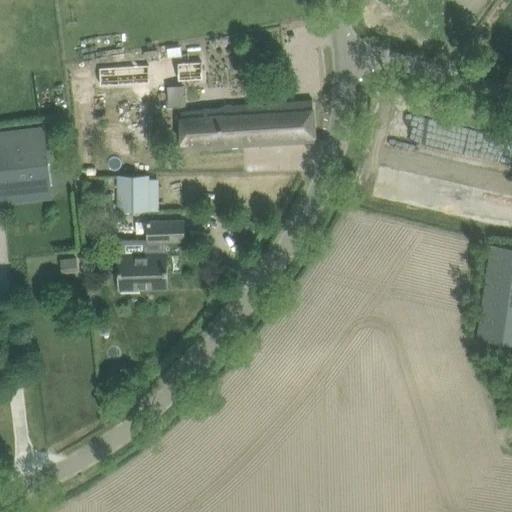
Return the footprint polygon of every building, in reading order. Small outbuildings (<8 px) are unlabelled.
[(152,85),(151,67),(102,71),(103,88),(152,85)] [(313,100),(245,104),(224,105),(224,109),(182,112),(184,149),(315,141),(313,100)] [(52,197),(44,128),(0,132),(0,190),(0,191),(2,203),(52,197)] [(117,175),(117,205),(117,210),(158,210),(158,196),(157,177),(150,177),(150,175),(117,175)] [(429,206),(431,188),(384,180),(381,198),(429,206)] [(511,225),(511,198),(441,183),(436,209),(511,225)] [(151,254),(137,254),(118,255),(119,289),(167,287),(166,241),(184,241),(183,221),(150,221),(151,254)] [(477,340),(511,344),(511,247),(492,245),(477,340)] [(77,256),(61,258),(63,271),(79,269),(77,256)]
